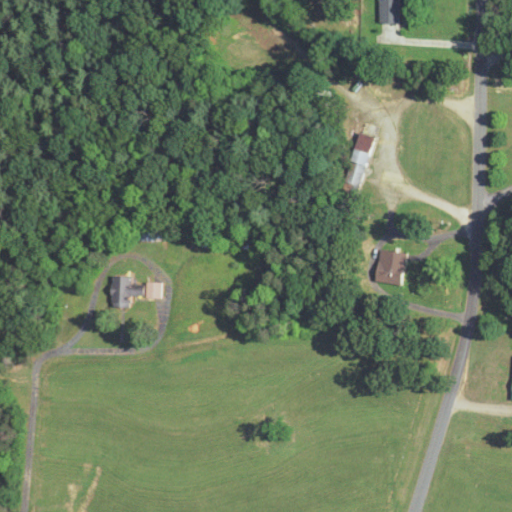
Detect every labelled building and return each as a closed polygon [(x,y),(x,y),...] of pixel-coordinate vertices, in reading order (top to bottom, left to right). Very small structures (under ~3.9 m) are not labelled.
[(381,0),(380,21),(402,23),(404,0),(381,0)] [(380,137),(364,132),(343,190),(360,195),(380,137)] [(165,222),(141,222),(141,241),(165,241),(165,222)] [(405,285),(408,252),(380,249),(376,282),(405,285)] [(115,275),(114,306),(133,307),(133,297),(163,297),(163,283),(135,282),(135,275),(115,275)]
